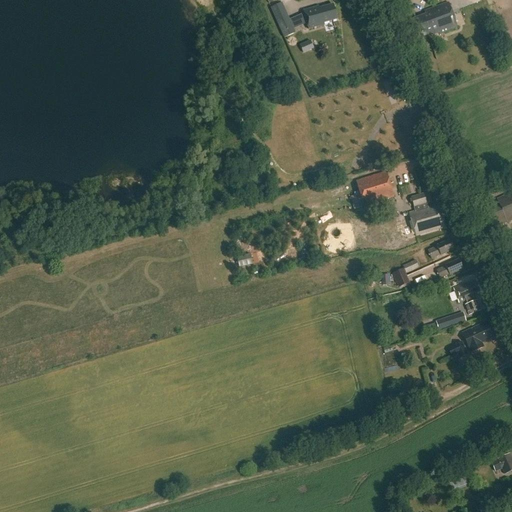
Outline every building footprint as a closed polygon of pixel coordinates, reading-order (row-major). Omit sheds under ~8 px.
[(457,29),(448,3),(424,12),(425,15),(413,20),(420,39),(432,34),(433,36),(439,33),(440,35),(457,29)] [(303,14),(289,20),(282,4),(270,9),(284,39),(295,34),(294,30),(306,24),(303,14)] [(336,19),(332,5),(319,8),(318,6),(302,11),(307,29),(324,25),(323,23),(336,19)] [(310,41),(299,46),(303,54),(314,49),(310,41)] [(363,206),(382,201),(393,198),(385,172),(355,182),(363,206)] [(416,210),(409,213),(415,236),(445,227),(438,204),(427,207),(423,193),(411,197),(414,207),(415,206),(416,210)] [(504,221),(505,224),(511,220),(511,193),(496,200),(497,203),(490,206),(492,210),(488,211),(495,225),(504,221)] [(427,250),(427,251),(429,256),(431,259),(453,249),(449,240),(427,250)] [(448,275),(462,269),(458,259),(435,270),(439,277),(447,274),(448,275)] [(419,267),(416,260),(403,266),(406,273),(419,267)] [(403,269),(392,274),(398,288),(410,283),(403,269)] [(389,275),(381,276),(382,286),(390,286),(389,275)] [(474,301),(473,299),(481,296),(475,282),(468,284),(469,286),(465,287),(464,286),(454,290),(458,302),(465,299),(467,304),(465,305),(468,315),(480,311),(476,301),(474,301)] [(459,314),(436,322),(438,331),(462,324),(459,314)] [(491,335),(485,322),(461,333),(470,353),(483,347),(481,343),(490,339),(489,336),(491,335)] [(462,342),(448,348),(453,361),(468,355),(462,342)] [(425,358),(421,348),(416,350),(419,360),(425,358)] [(511,458),(510,454),(490,463),(495,473),(502,470),(504,475),(511,472),(511,458)]
